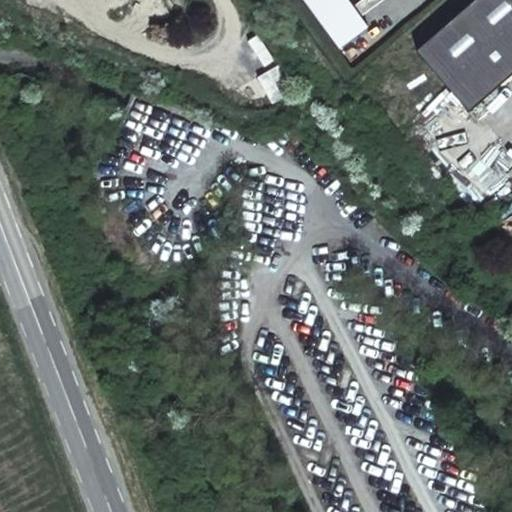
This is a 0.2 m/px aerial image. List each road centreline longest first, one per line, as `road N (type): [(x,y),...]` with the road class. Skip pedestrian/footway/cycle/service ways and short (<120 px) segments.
road 1 (unclassified): [(0,38),(46,47),(283,172),(320,203)]
road 2 (secondary): [(0,210),(107,511)]
